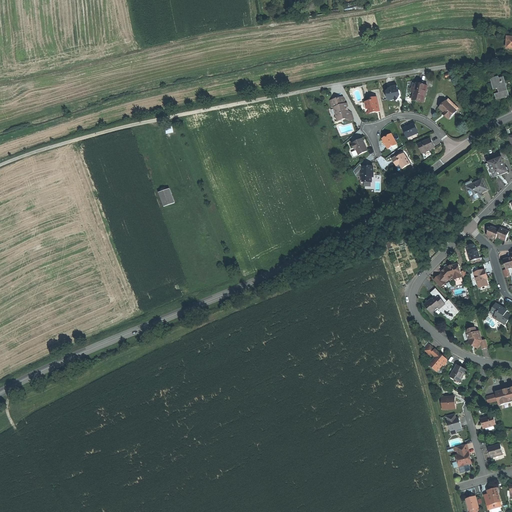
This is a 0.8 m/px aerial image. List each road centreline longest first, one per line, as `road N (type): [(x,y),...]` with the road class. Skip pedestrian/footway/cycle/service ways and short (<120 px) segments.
road 1 (tertiary): [(0,393),(289,265),(456,151)]
road 2 (track): [(0,85),(225,30),(412,0)]
road 3 (track): [(0,165),(149,121),(331,85)]
road 4 (track): [(464,511),(407,309),(411,296)]
road 5 (residential): [(469,226),(413,284),(411,307),(444,342),(487,363)]
road 6 (residential): [(511,58),(331,85)]
road 7 (residential): [(456,151),(431,125),(402,116),(374,131),(377,155)]
road 8 (residential): [(487,363),(467,409),(486,478)]
